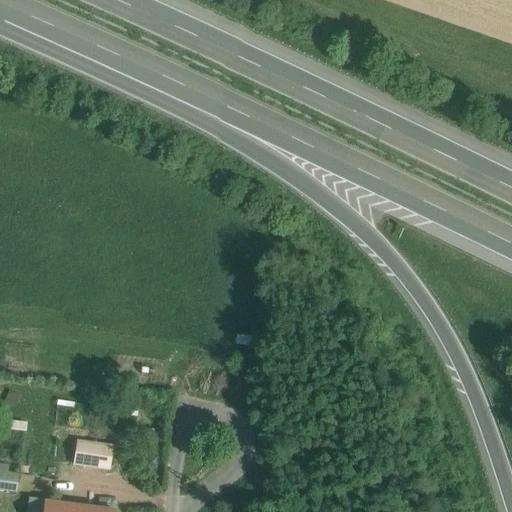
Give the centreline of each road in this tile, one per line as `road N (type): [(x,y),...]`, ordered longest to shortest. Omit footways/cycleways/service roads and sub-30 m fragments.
road 1 (motorway): [(260,122),(394,261),(446,344),(511,498)]
road 2 (motorway): [(511,188),(113,0)]
road 3 (motorway): [(0,3),(260,122)]
road 4 (motorway): [(260,122),(511,246)]
